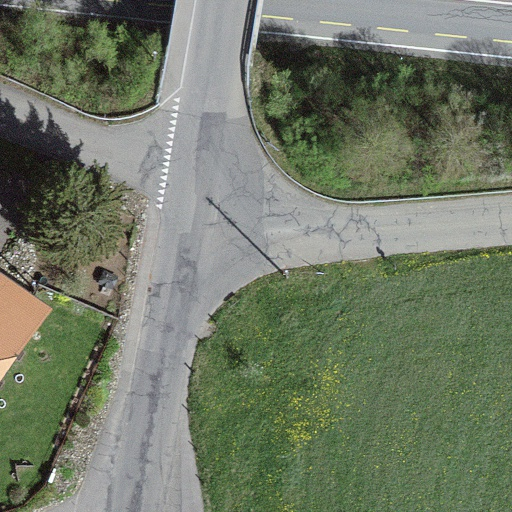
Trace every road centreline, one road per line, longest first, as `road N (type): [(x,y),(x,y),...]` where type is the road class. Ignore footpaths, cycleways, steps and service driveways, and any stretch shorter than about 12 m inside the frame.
road 1 (unclassified): [(187,238),(511,221)]
road 2 (unclassified): [(144,484),(187,238)]
road 3 (unclassified): [(0,106),(88,147),(199,174)]
road 4 (unclassified): [(199,174),(230,0)]
